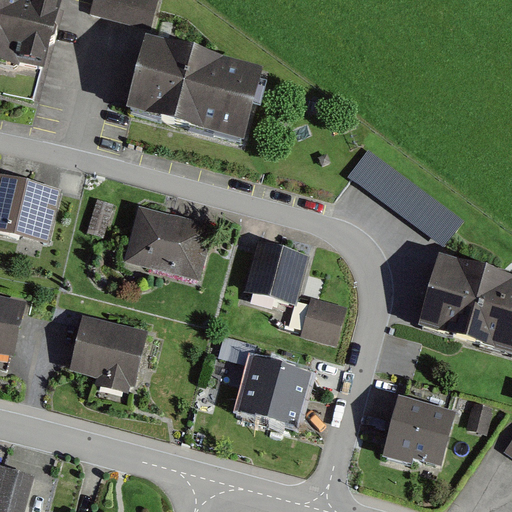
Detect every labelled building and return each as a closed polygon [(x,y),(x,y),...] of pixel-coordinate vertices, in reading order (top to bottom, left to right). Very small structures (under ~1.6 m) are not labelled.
[(161,5),(144,0),(96,0),(91,19),(152,36),(161,5)] [(56,18),(0,2),(0,67),(40,78),(56,18)] [(259,77),(144,48),(126,119),(241,148),(259,77)] [(465,226),(368,154),(347,181),(444,253),(465,226)] [(62,193),(0,180),(0,234),(51,245),(62,193)] [(91,233),(108,237),(116,204),(100,200),(91,233)] [(213,234),(140,215),(126,267),(200,287),(213,234)] [(309,266),(256,252),(244,295),(297,309),(309,266)] [(511,285),(438,264),(418,333),(511,359),(511,285)] [(28,308),(0,301),(0,356),(16,360),(28,308)] [(345,314),(313,306),(304,342),(337,350),(345,314)] [(148,338),(82,323),(71,372),(137,387),(148,338)] [(256,367),(261,345),(228,338),(223,360),(256,367)] [(312,381),(254,368),(242,416),(301,430),(312,381)] [(454,423),(397,406),(382,457),(438,474),(454,423)] [(26,511),(35,479),(0,469),(0,511),(26,511)]
